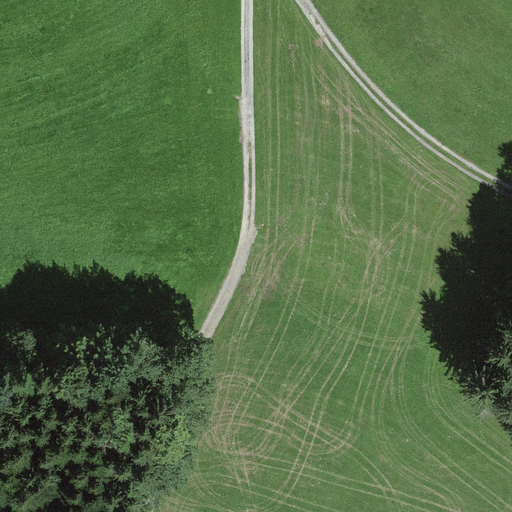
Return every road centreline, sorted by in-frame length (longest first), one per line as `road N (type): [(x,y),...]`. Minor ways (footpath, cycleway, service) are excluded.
road 1 (track): [(149,511),(171,410),(247,237),(247,0)]
road 2 (track): [(301,0),(375,95),(438,149),(511,192)]
